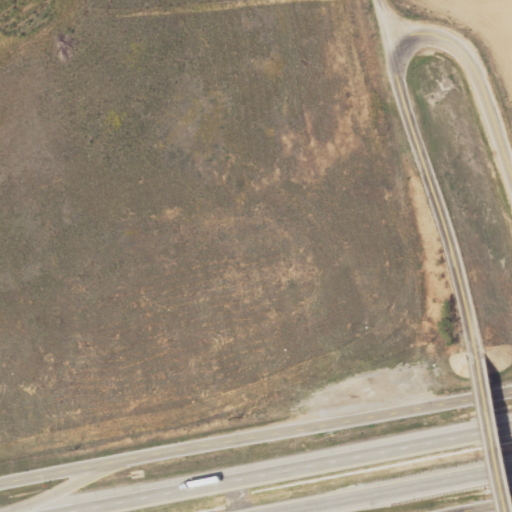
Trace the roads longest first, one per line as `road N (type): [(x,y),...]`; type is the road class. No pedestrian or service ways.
road 1 (tertiary): [(0,483),(511,389)]
road 2 (motorway): [(511,423),(49,511)]
road 3 (residential): [(480,352),(392,45)]
road 4 (motorway): [(282,511),(511,467)]
road 5 (tertiary): [(511,166),(475,57),(434,33),(412,33),(392,45)]
road 6 (residential): [(511,483),(480,352)]
road 7 (motorway): [(124,460),(5,511)]
